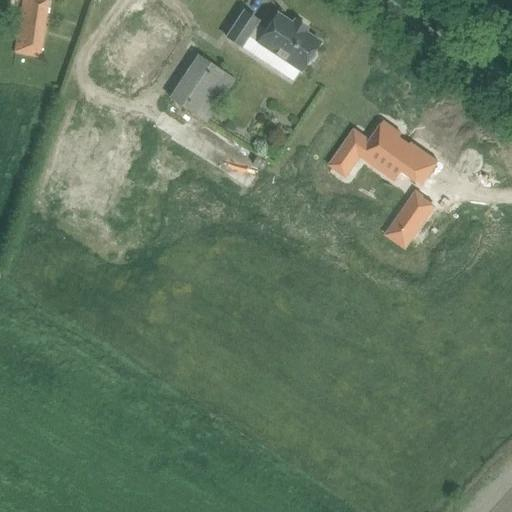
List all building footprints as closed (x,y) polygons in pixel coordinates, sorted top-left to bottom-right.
[(23,0),(16,50),(43,53),(50,0),(23,0)] [(137,1),(136,2),(89,73),(127,97),(136,85),(140,88),(179,29),(137,1)] [(243,12),(227,37),(240,47),(247,36),(300,71),(320,42),(304,32),(307,29),(294,21),(292,24),(277,14),(265,31),(255,24),(257,21),(243,12)] [(198,56),(186,73),(170,98),(167,101),(175,107),(178,103),(206,121),(233,80),(198,56)] [(123,225),(150,145),(154,132),(78,103),(45,198),(87,216),(108,222),(108,221),(123,225)] [(355,130),(330,166),(334,168),(335,167),(347,175),(354,166),(361,156),(368,147),(389,162),(382,171),(382,172),(383,172),(384,172),(396,181),(403,171),(418,182),(423,175),(426,178),(426,179),(427,180),(439,162),(411,143),(410,145),(400,138),(402,134),(384,122),(370,141),(355,130)] [(417,192),(401,215),(408,221),(402,230),(407,232),(413,235),(412,236),(413,237),(412,238),(413,239),(435,207),(422,198),(424,197),(417,192)]
